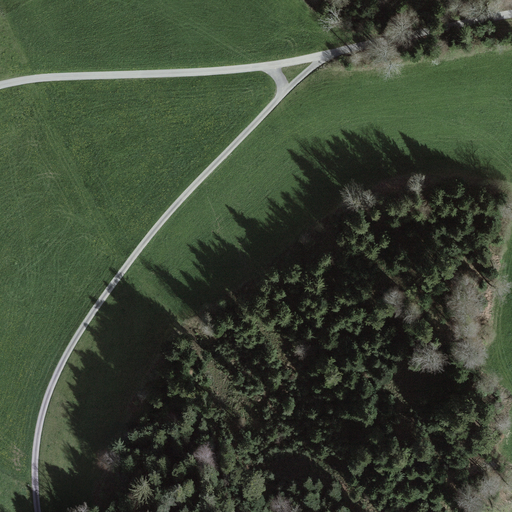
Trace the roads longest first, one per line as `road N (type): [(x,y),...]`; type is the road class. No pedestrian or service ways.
road 1 (unclassified): [(37,511),(37,435),(72,343),(171,208),(281,92)]
road 2 (unclassified): [(268,65),(0,85)]
road 3 (unclassified): [(511,13),(323,55)]
